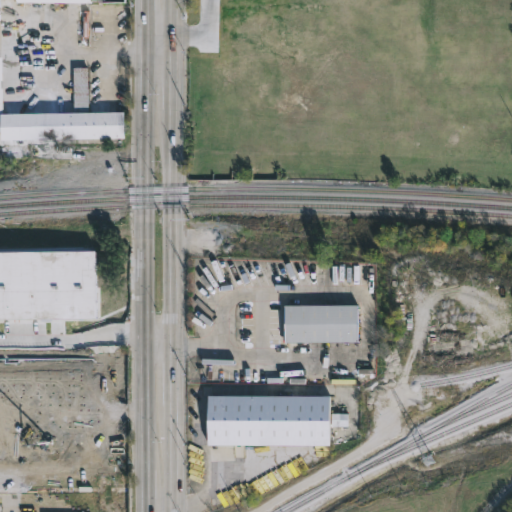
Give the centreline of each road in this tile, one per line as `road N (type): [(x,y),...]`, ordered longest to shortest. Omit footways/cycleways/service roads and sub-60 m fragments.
road 1 (secondary): [(171,511),(174,0)]
road 2 (secondary): [(143,0),(144,511)]
